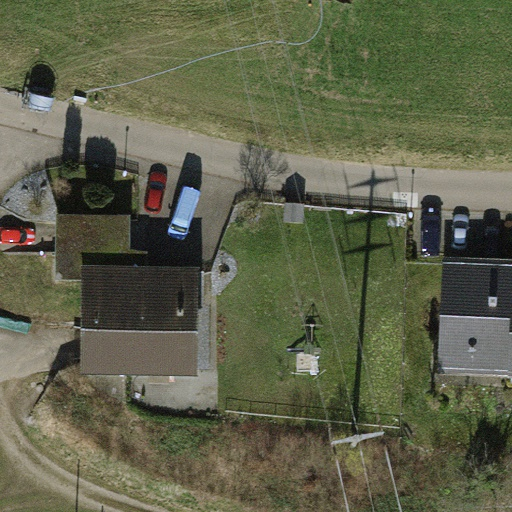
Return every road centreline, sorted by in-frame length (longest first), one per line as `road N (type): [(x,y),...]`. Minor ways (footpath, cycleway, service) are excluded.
road 1 (residential): [(511,172),(371,167),(0,89)]
road 2 (track): [(137,511),(57,482),(0,422)]
